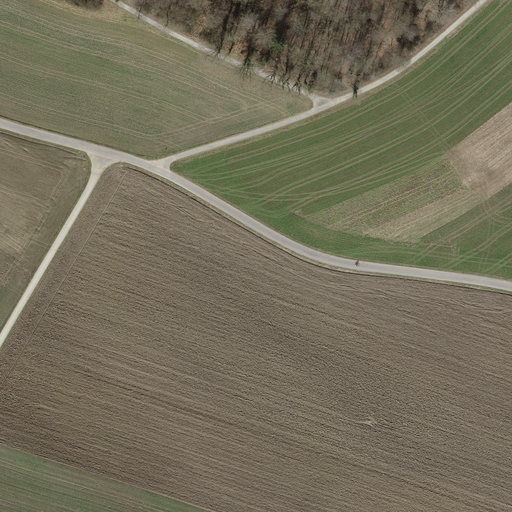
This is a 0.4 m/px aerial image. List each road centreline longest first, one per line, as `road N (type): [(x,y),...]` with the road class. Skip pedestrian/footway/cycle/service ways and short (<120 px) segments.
road 1 (track): [(0,124),(152,165),(334,264),(511,287)]
road 2 (track): [(325,107),(111,0)]
road 3 (track): [(106,154),(0,342)]
road 4 (track): [(484,0),(406,66),(325,107)]
road 5 (track): [(325,107),(152,165)]
